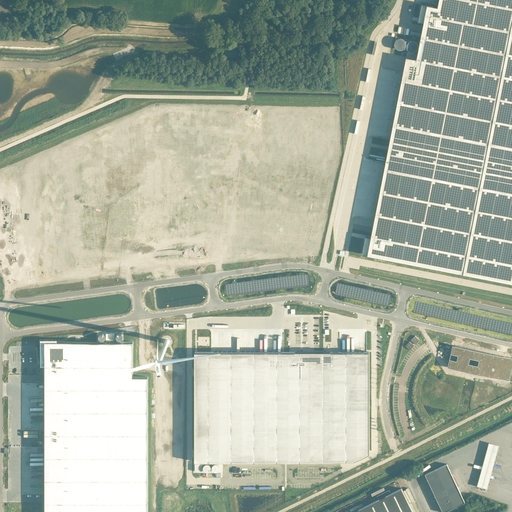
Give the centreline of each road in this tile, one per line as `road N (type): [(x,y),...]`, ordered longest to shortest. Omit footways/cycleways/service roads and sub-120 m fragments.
road 1 (track): [(365,0),(326,9),(284,33),(80,18),(50,36),(0,34)]
road 2 (track): [(0,150),(124,96),(244,97),(254,31)]
road 3 (unclassified): [(1,335),(138,317)]
road 4 (unclassified): [(134,286),(0,304)]
road 5 (unclassified): [(0,465),(1,335)]
road 6 (unclassified): [(399,319),(384,388),(391,437)]
